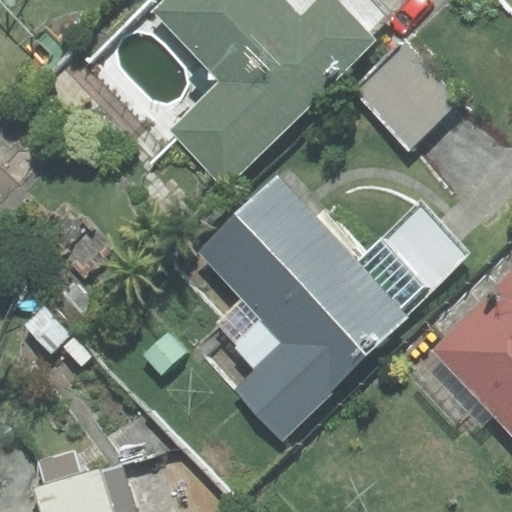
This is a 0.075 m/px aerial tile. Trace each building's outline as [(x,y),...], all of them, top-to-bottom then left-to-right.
[(227,183),(399,17),(382,0),(172,0),(159,13),(226,81),(175,129),(227,183)] [(462,97),(407,42),(355,93),(410,149),(462,97)] [(236,388),(281,434),(468,255),(420,205),(361,262),(277,176),(198,253),(241,297),(213,324),(256,369),(236,388)] [(511,274),(434,350),(511,431),(511,274)] [(35,488),(42,511),(136,511),(123,464),(35,488)]
